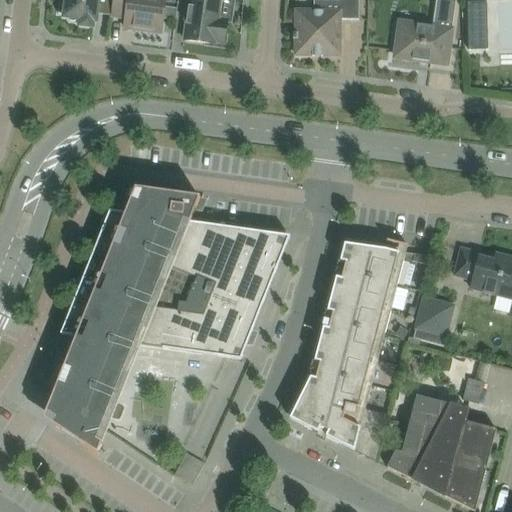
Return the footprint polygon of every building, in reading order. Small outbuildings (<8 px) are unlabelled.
[(110,17),(111,17),(113,0),(60,0),(58,15),(64,16),(64,18),(68,19),(70,22),(74,22),(77,20),(81,21),(80,27),(93,28),(94,22),(96,23),(99,6),(111,8),(110,17)] [(166,0),(113,0),(111,17),(126,19),(125,24),(125,29),(161,34),(166,0)] [(224,44),(228,21),(218,20),(220,0),(190,0),(184,41),(214,45),(215,43),(224,44)] [(296,12),(296,18),(296,34),(293,34),(293,40),(295,41),(295,57),(312,57),(312,58),(314,58),(314,55),(321,55),(321,58),(323,58),(323,57),(340,57),(341,21),(359,21),(359,0),(339,0),(340,1),(314,1),(314,12),(296,12)] [(431,69),(432,64),(447,66),(456,2),(438,0),(435,0),(432,28),(400,23),(395,58),(398,59),(405,62),(413,61),(431,63),(430,69),(431,69)] [(487,3),(468,3),(468,20),(486,20),(486,4),(487,4),(487,3)] [(110,213),(109,215),(61,336),(77,338),(44,421),(98,457),(98,456),(102,445),(97,441),(134,346),(241,361),(272,283),(282,258),(290,238),(190,224),(199,201),(200,201),(200,200),(200,199),(136,191),(126,215),(110,213)] [(290,420),(326,438),(338,444),(339,444),(376,463),(389,416),(366,410),(405,257),(385,251),(345,246),(341,263),(346,264),(342,281),(336,279),(328,313),(333,314),(329,331),(324,329),(315,363),(320,364),(316,381),(311,379),(290,420)] [(473,282),(473,284),(471,290),(511,301),(511,258),(497,255),(495,262),(481,258),(481,255),(461,250),(454,277),(473,282)] [(415,256),(413,263),(427,266),(430,258),(415,256)] [(446,338),(454,307),(424,299),(416,330),(413,340),(444,347),(444,346),(440,345),(442,337),(446,338)] [(40,360),(36,370),(46,374),(50,364),(40,360)] [(36,370),(31,380),(41,384),(46,375),(36,370)] [(460,401),(479,406),(485,384),(465,379),(460,401)] [(452,408),(453,407),(417,398),(402,454),(396,453),(387,469),(472,511),(475,511),(482,487),(497,431),(465,424),(468,412),(452,408)] [(184,453),(172,475),(191,485),(203,463),(184,453)]
